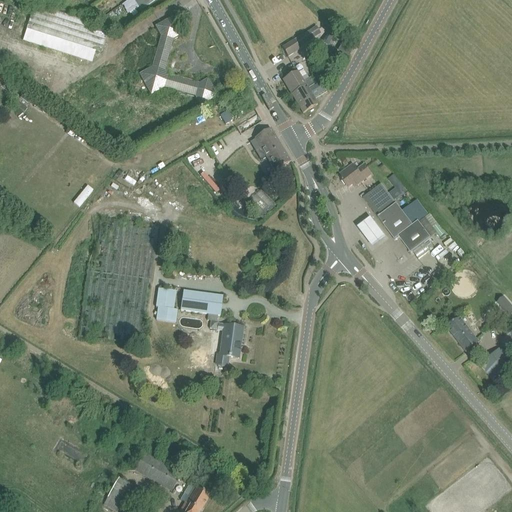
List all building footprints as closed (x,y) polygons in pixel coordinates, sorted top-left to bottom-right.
[(133,0),(140,11),(155,0),(133,0)] [(109,29),(34,5),(27,30),(96,51),(102,53),(104,47),(107,36),(109,29)] [(200,107),(209,101),(218,96),(208,79),(198,84),(171,77),(166,67),(173,40),(183,34),(173,17),(164,22),(155,27),(160,36),(152,67),(139,75),(151,96),(164,88),(194,97),(200,107)] [(330,31),(325,37),(331,41),(335,34),(330,31)] [(300,50),(294,40),(282,48),(288,57),(300,50)] [(345,40),(338,52),(348,57),(354,45),(345,40)] [(291,76),(283,81),(292,96),(306,87),(313,82),(310,78),(307,80),(302,71),(298,74),(297,72),(291,76)] [(306,87),(292,96),(302,114),(317,105),(314,99),(326,91),(323,86),(319,89),(315,83),(314,83),(313,82),(306,87)] [(225,125),(232,121),(226,111),(219,115),(225,125)] [(262,122),(258,115),(236,129),(240,135),(253,127),(262,122)] [(275,172),(282,168),(291,162),(270,129),(255,139),(261,148),(255,152),(260,160),(266,156),(275,172)] [(203,153),(209,163),(207,164),(209,169),(220,162),(212,148),(203,153)] [(224,170),(229,178),(245,168),(239,160),(224,170)] [(356,186),(364,180),(371,175),(364,166),(357,171),(352,166),(339,176),(341,178),(342,180),(342,181),(343,182),(348,188),(355,184),(356,186)] [(391,175),(386,169),(380,174),(385,180),(391,175)] [(394,194),(398,201),(409,195),(400,177),(393,181),(399,192),(394,194)] [(411,254),(431,239),(430,238),(418,223),(418,222),(412,227),(381,185),(362,199),(387,231),(394,241),(398,237),(411,254)] [(260,191),(247,205),(261,219),(276,206),(260,191)] [(416,201),(402,212),(412,227),(418,222),(418,223),(425,218),(427,216),(416,201)] [(94,218),(79,337),(142,346),(158,227),(94,218)] [(425,218),(418,223),(430,238),(436,233),(432,228),(425,218)] [(363,226),(358,230),(372,249),(378,245),(385,239),(371,220),(363,226)] [(437,224),(432,228),(436,233),(440,238),(444,234),(437,224)] [(157,308),(155,322),(176,324),(177,311),(174,310),(176,292),(158,290),(155,308),(157,308)] [(228,366),(229,357),(239,359),(243,329),(224,326),(224,327),(218,326),(219,322),(216,322),(217,319),(218,316),(220,317),(223,297),(213,295),(183,291),(181,311),(208,315),(207,321),(211,321),(210,329),(223,331),(220,355),(217,355),(216,364),(228,366)] [(511,307),(503,297),(497,303),(509,317),(511,314),(511,307)] [(466,354),(474,347),(479,344),(460,318),(447,328),(466,354)] [(502,382),(509,375),(511,372),(511,360),(500,348),(484,363),(502,382)] [(144,454),(134,471),(171,492),(180,474),(144,454)] [(154,500),(119,479),(103,505),(114,511),(134,511),(139,505),(145,508),(154,500)] [(201,511),(211,498),(198,490),(194,487),(188,496),(184,494),(180,500),(185,504),(180,511),(201,511)]
